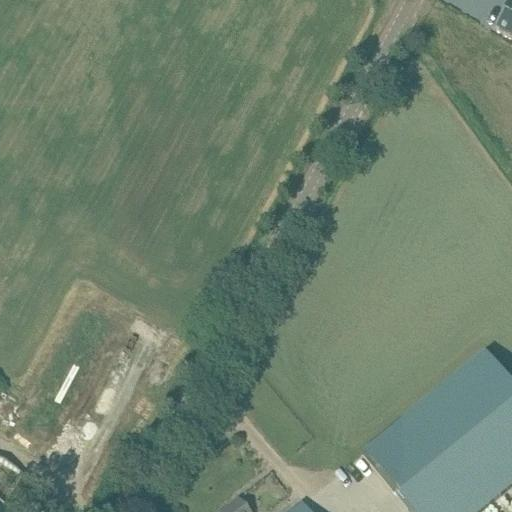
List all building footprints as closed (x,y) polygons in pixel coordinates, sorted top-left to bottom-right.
[(511,0),(496,29),(511,38),(511,0)] [(511,388),(487,357),(363,458),(406,511),(486,511),(511,491),(511,388)] [(0,424),(11,431),(23,410),(11,403),(0,424)] [(0,462),(0,511),(7,511),(28,479),(0,462)] [(245,511),(237,502),(225,511),(245,511)]
